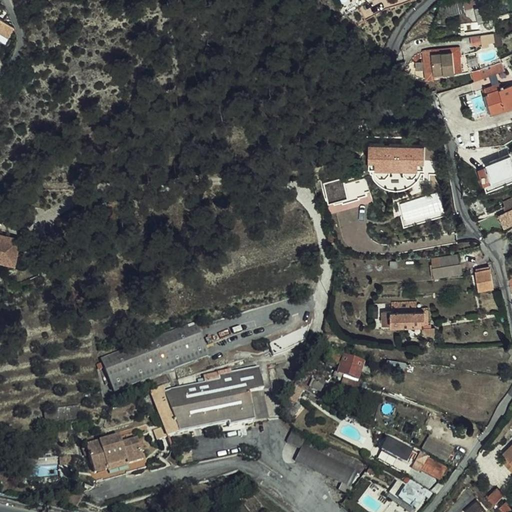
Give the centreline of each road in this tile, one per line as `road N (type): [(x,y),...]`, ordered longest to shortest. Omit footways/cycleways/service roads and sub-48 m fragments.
road 1 (residential): [(429,511),(511,393)]
road 2 (residential): [(429,0),(395,37),(377,84),(393,112)]
